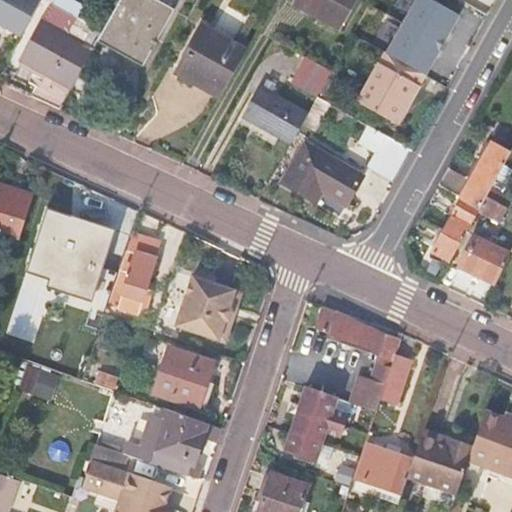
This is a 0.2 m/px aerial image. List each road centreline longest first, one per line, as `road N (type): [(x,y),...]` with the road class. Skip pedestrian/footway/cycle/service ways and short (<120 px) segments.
road 1 (unclassified): [(303,254),(0,115)]
road 2 (residential): [(511,12),(363,282)]
road 3 (residential): [(303,254),(215,511)]
road 4 (unclassified): [(511,349),(363,282)]
